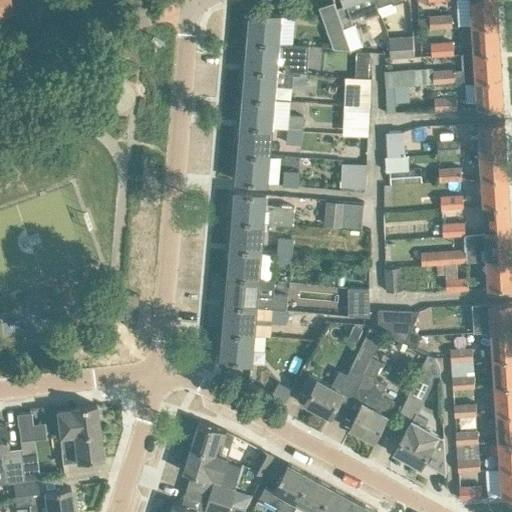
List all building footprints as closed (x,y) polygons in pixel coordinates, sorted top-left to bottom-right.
[(0,0),(0,13),(9,12),(7,0),(0,0)] [(344,0),(345,2),(348,1),(353,16),(365,12),(366,15),(381,10),(377,0),(344,0)] [(472,24),(499,22),(497,0),(459,0),(461,24),(472,24)] [(279,42),(282,13),(251,11),(249,39),(279,42)] [(430,14),(431,27),(453,26),(452,12),(430,14)] [(341,16),(325,22),(335,47),(353,49),(352,47),(345,27),(341,16)] [(474,51),(501,50),(499,22),(472,24),(474,51)] [(355,23),(345,27),(352,47),(362,44),(355,23)] [(390,38),(390,51),(391,57),(415,55),(414,34),(390,36),(390,38)] [(296,43),(279,42),(249,39),(246,67),(277,70),(307,72),(308,58),(295,57),(296,43)] [(432,41),(432,55),(455,53),(454,40),(432,41)] [(368,73),(369,50),(356,49),(355,72),(368,73)] [(476,79),(503,77),(501,50),(474,51),(476,79)] [(395,108),(394,99),(409,99),(408,82),(429,81),(429,66),(384,67),(385,109),(395,108)] [(245,80),(244,95),(274,98),(276,84),(306,87),(307,72),(277,70),(246,67),(245,80)] [(433,69),(434,82),(456,81),(456,67),(433,69)] [(341,132),(368,132),(370,74),(343,73),(341,132)] [(478,107),(504,105),(503,77),(476,79),(478,107)] [(272,126),(274,98),(244,95),(241,124),(272,126)] [(436,109),(458,108),(457,95),(435,96),(436,109)] [(288,128),(304,128),(305,114),(289,113),(288,128)] [(480,149),(507,147),(505,120),(479,121),(480,149)] [(269,155),(272,126),(241,124),(239,152),(269,155)] [(302,143),(304,128),(288,128),(287,142),(302,143)] [(388,155),(406,154),(404,129),(387,130),(388,155)] [(439,153),(461,151),(460,138),(437,140),(439,153)] [(482,177),(509,175),(507,147),(480,149),(482,177)] [(267,182),(269,155),(239,152),(237,180),(267,182)] [(387,165),(409,163),(408,154),(406,154),(388,155),(386,155),(387,165)] [(342,163),(342,180),(367,180),(367,163),(342,163)] [(440,180),(462,178),(462,165),(440,167),(440,180)] [(421,166),(409,167),(391,168),(391,183),(422,181),(421,166)] [(284,185),(299,186),(300,171),(285,169),(284,185)] [(484,204),(511,202),(509,175),(482,177),(484,204)] [(233,218),(264,221),(293,223),(294,205),(280,204),(280,208),(265,207),(267,193),(236,190),(233,218)] [(442,207),(464,206),(464,193),(441,195),(442,206),(442,207)] [(364,203),(344,201),(342,225),(362,227),(364,203)] [(511,225),(511,202),(484,204),(486,231),(511,229),(511,225)] [(391,222),(391,223),(413,222),(412,210),(390,211),(391,222)] [(293,223),(264,221),(233,218),(231,246),(261,249),(264,222),(293,224),(293,223)] [(465,220),(443,222),(444,234),(465,233),(465,220)] [(423,264),(437,263),(444,263),(458,262),(467,261),(487,259),(511,257),(511,229),(486,231),(465,233),(466,248),(422,251),(423,264)] [(293,252),(294,237),(279,235),(278,250),(293,252)] [(259,277),(261,249),(231,246),(229,274),(259,277)] [(292,266),(293,252),(278,250),(277,264),(292,266)] [(489,287),(511,285),(511,257),(487,259),(489,287)] [(444,263),(437,263),(438,274),(445,273),(444,263)] [(403,289),(403,288),(402,265),(385,267),(386,290),(403,289)] [(286,308),(288,293),(258,290),(259,277),(229,274),(226,303),(257,305),(273,307),(286,308)] [(469,276),(447,277),(447,288),(447,290),(469,288),(469,276)] [(290,293),(325,296),(326,283),(291,280),(290,293)] [(371,315),(371,286),(350,286),(350,316),(371,315)] [(511,300),(490,302),(472,302),(474,331),(492,329),(511,327),(511,300)] [(254,333),(257,305),(226,303),(224,331),(254,333)] [(272,321),(285,322),(286,308),(273,307),(272,321)] [(413,328),(421,310),(380,308),(380,329),(384,331),(406,342),(413,328)] [(354,323),(348,336),(357,340),(363,328),(354,323)] [(353,396),(365,371),(367,367),(372,355),(384,331),(380,329),(372,325),(354,360),(350,368),(350,369),(347,374),(340,371),(332,385),(310,373),(301,388),(310,393),(306,401),(331,414),(344,391),(353,396)] [(493,357),(511,355),(511,327),(492,329),(493,357)] [(413,328),(406,342),(417,347),(423,334),(413,328)] [(252,362),(254,333),(224,331),(221,359),(252,362)] [(451,347),(452,360),(474,359),(474,346),(451,347)] [(440,366),(436,357),(428,353),(421,369),(436,376),(441,378),(440,366)] [(375,438),(384,421),(394,400),(382,393),(387,383),(376,377),(384,361),(372,355),(367,367),(365,371),(353,396),(364,401),(351,425),(375,438)] [(495,384),(511,383),(511,355),(493,357),(495,384)] [(408,426),(395,449),(421,464),(423,460),(447,473),(444,435),(439,432),(426,425),(429,419),(419,413),(436,376),(421,369),(396,420),(408,426)] [(453,375),(454,388),(476,386),(475,373),(453,375)] [(272,394),(285,400),(291,388),(279,381),(272,394)] [(497,412),(511,410),(511,383),(495,384),(497,412)] [(455,402),(455,415),(478,414),(477,401),(455,402)] [(59,436),(99,431),(96,403),(69,406),(70,407),(56,409),(59,436)] [(499,439),(511,438),(511,410),(497,412),(499,439)] [(32,427),(30,411),(16,413),(19,439),(33,437),(31,427),(32,427)] [(199,420),(191,446),(218,455),(219,453),(223,441),(228,442),(232,440),(234,433),(227,429),(199,420)] [(12,481),(25,479),(25,478),(23,465),(21,446),(8,448),(5,422),(0,422),(0,463),(1,463),(3,482),(12,481)] [(456,430),(457,443),(479,441),(479,428),(456,430)] [(76,460),(102,457),(99,431),(59,436),(62,462),(76,460)] [(500,467),(511,465),(511,438),(499,439),(500,467)] [(191,446),(184,470),(191,472),(211,478),(212,476),(217,477),(216,482),(214,481),(210,495),(202,492),(202,493),(232,503),(237,487),(235,486),(241,465),(226,460),(228,456),(219,453),(218,455),(191,446)] [(264,473),(274,454),(262,448),(251,467),(264,473)] [(458,457),(459,470),(481,469),(480,456),(458,457)] [(266,484),(260,496),(279,506),(276,511),(291,511),(296,503),(296,502),(297,500),(311,474),(288,462),(274,488),(266,484)] [(37,463),(23,465),(25,478),(39,476),(37,463)] [(511,465),(500,467),(502,495),(511,494),(511,465)] [(311,474),(297,500),(319,511),(333,486),(311,474)] [(12,481),(11,481),(13,492),(14,506),(28,504),(28,511),(72,511),(73,510),(77,508),(75,498),(71,497),(70,485),(44,488),(44,489),(38,490),(36,478),(25,479),(12,481)] [(460,498),(482,496),(482,484),(460,485),(460,498)] [(333,486),(319,511),(348,511),(356,498),(333,486)] [(174,501),(170,511),(213,511),(214,511),(229,511),(232,503),(202,493),(197,508),(182,503),(174,501)] [(356,498),(348,511),(376,511),(378,510),(356,498)]
